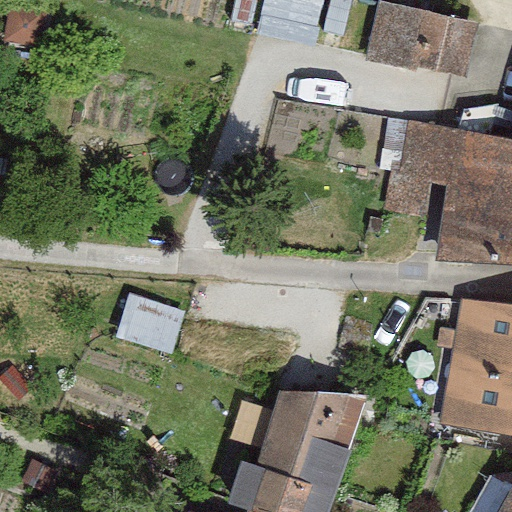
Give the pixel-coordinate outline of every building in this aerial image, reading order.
[(472,84),(482,28),(384,10),(374,66),(472,84)] [(45,58),(52,18),(15,12),(8,52),(45,58)] [(438,269),(511,275),(511,147),(422,130),(417,185),(451,190),(438,269)] [(511,314),(464,310),(450,443),(511,448),(511,314)] [(251,511),(329,511),(375,399),(287,398),(251,511)] [(511,511),(511,494),(503,511),(511,511)]
